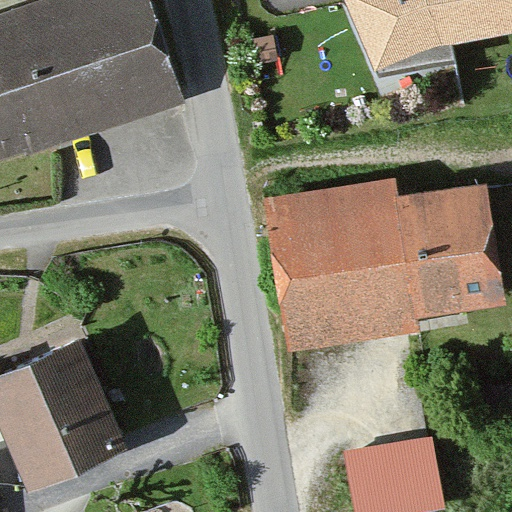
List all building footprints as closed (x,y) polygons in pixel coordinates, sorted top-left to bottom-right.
[(37,0),(0,12),(0,161),(177,104),(142,0),(37,0)] [(511,0),(342,0),(369,70),(438,45),(511,32),(511,0)] [(388,181),(260,201),(284,355),(418,333),(415,317),(499,304),(481,188),(391,203),(388,181)] [(77,341),(0,372),(0,435),(23,493),(122,452),(77,341)] [(511,380),(482,385),(486,415),(511,411),(511,380)] [(361,511),(382,511),(443,501),(433,445),(352,459),(361,511)]
